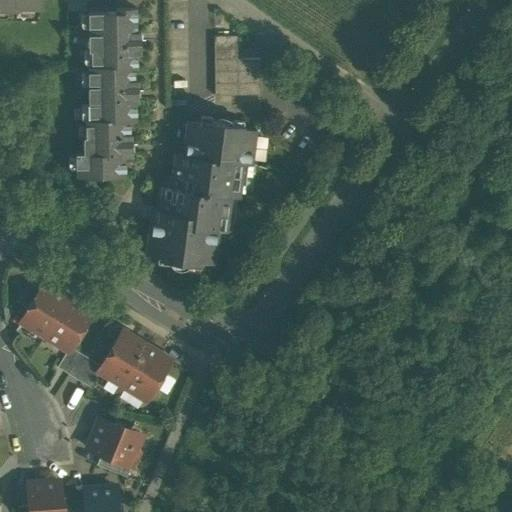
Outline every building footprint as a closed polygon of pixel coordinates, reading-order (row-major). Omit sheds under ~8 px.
[(115,12),(87,12),(88,50),(90,50),(90,66),(133,66),(136,66),(136,53),(139,53),(139,30),(136,30),(136,7),(115,7),(115,12)] [(237,59),(236,35),(213,36),(214,95),(237,95),(237,59)] [(261,95),(260,59),(237,59),(237,95),(261,95)] [(90,66),(87,67),(88,120),(129,119),(136,119),(135,101),(137,101),(137,79),(134,79),(133,66),(90,66)] [(129,133),(129,119),(88,120),(85,120),(85,136),(82,136),(83,152),(75,152),(75,176),(125,175),(125,155),(131,155),(131,133),(129,133)] [(209,123),(186,120),(182,153),(178,153),(176,163),(172,162),(170,178),(174,179),(173,187),(165,186),(165,187),(231,196),(239,197),(242,176),(238,176),(240,163),(251,164),(256,129),(233,126),(233,124),(224,122),(225,122),(218,121),(218,122),(210,120),(209,123)] [(231,196),(165,187),(164,196),(160,196),(157,220),(149,219),(144,254),(167,257),(167,259),(176,261),(182,262),(182,261),(191,263),(191,260),(214,263),(219,230),(223,231),(224,216),(228,216),(231,196)] [(121,200),(113,194),(104,207),(112,213),(121,200)] [(40,287),(30,281),(17,302),(28,308),(40,287)] [(67,298),(43,283),(40,287),(28,308),(20,320),(44,335),(67,298)] [(91,312),(67,298),(44,335),(67,349),(68,350),(70,346),(91,312)] [(145,346),(121,331),(100,365),(98,369),(99,369),(100,374),(107,379),(112,377),(122,383),(145,346)] [(80,352),(70,346),(68,350),(67,349),(57,366),(68,373),(80,352)] [(169,360),(145,346),(122,383),(132,389),(133,394),(141,399),(145,397),(146,398),(169,360)] [(90,359),(80,352),(68,373),(78,379),(90,359)] [(100,365),(90,359),(78,379),(89,386),(99,369),(98,369),(100,365)] [(112,423),(99,418),(88,448),(101,453),(130,465),(135,452),(132,445),(136,433),(125,428),(123,423),(118,421),(112,423)] [(130,465),(101,453),(96,464),(126,476),(130,465)] [(59,481),(27,483),(29,505),(29,511),(61,511),(61,508),(64,504),(64,498),(60,494),(59,481)] [(115,487),(84,489),(84,499),(85,511),(118,511),(121,509),(121,504),(116,500),(115,487)] [(85,511),(84,499),(72,500),(73,511),(85,511)]
